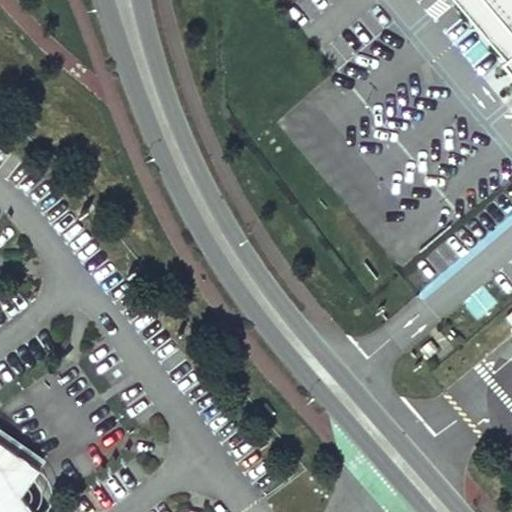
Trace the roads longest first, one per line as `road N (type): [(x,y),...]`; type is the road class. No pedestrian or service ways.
road 1 (secondary): [(461,511),(258,273),(179,130),(139,0)]
road 2 (secondary): [(105,0),(167,166),(242,297),(427,511)]
